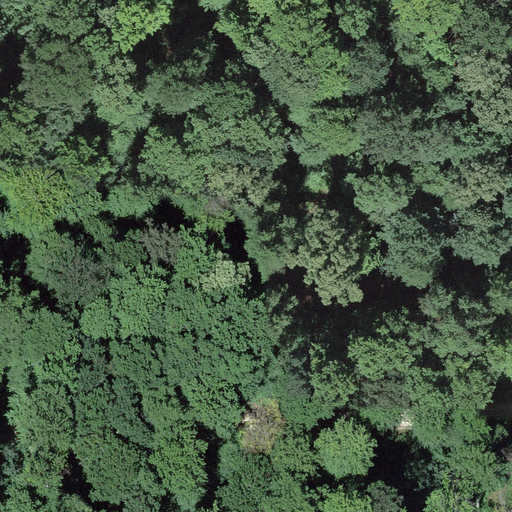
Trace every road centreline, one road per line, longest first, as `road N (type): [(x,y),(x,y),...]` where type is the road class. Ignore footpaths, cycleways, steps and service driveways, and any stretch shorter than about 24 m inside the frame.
road 1 (track): [(126,0),(132,38),(178,85),(206,142),(216,208),(190,285),(27,434)]
road 2 (track): [(0,436),(511,408)]
